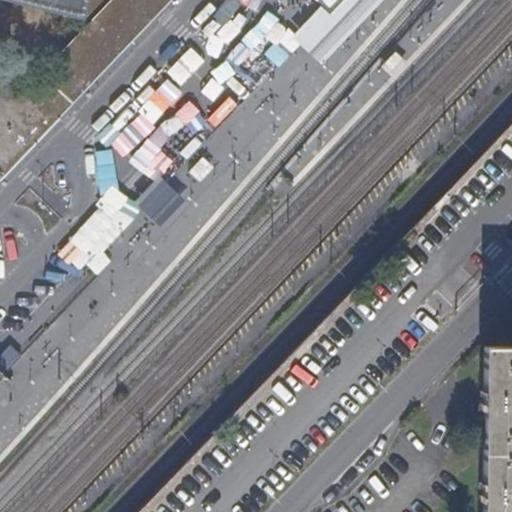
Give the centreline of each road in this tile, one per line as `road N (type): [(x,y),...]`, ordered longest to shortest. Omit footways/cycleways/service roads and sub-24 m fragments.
road 1 (residential): [(286,511),(511,277)]
road 2 (residential): [(82,129),(201,0)]
road 3 (residential): [(37,261),(83,213),(82,129)]
